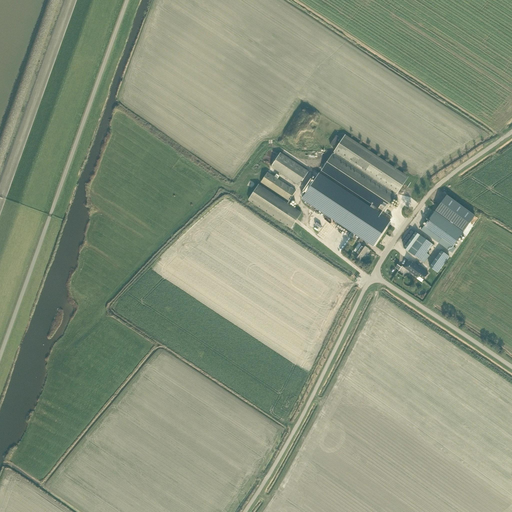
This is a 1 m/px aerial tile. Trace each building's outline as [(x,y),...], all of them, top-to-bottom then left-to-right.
[(346,136),(322,171),(372,204),(383,212),(384,212),(407,177),(346,136)] [(299,186),(308,172),(280,153),(271,167),(299,186)] [(289,201),(296,191),(267,172),(261,183),(289,201)] [(310,179),(302,192),(305,194),(302,198),(373,245),(392,217),(384,212),(383,212),(372,204),(369,208),(318,174),(313,181),(310,179)] [(291,229),(293,226),(301,213),(259,185),(249,201),(291,229)] [(434,212),(463,231),(471,219),(444,199),(434,212)] [(434,212),(422,228),(451,249),(462,232),(434,212)] [(403,248),(421,261),(424,263),(429,256),(426,253),(433,245),(415,232),(403,248)] [(368,249),(366,247),(368,244),(360,238),(358,242),(360,244),(359,245),(358,245),(354,251),(356,253),(354,256),(360,260),(368,249)] [(441,251),(429,267),(437,273),(449,257),(441,251)] [(412,263),(409,261),(404,267),(406,268),(418,277),(418,276),(424,280),(428,274),(417,266),(412,262),(412,263)]
